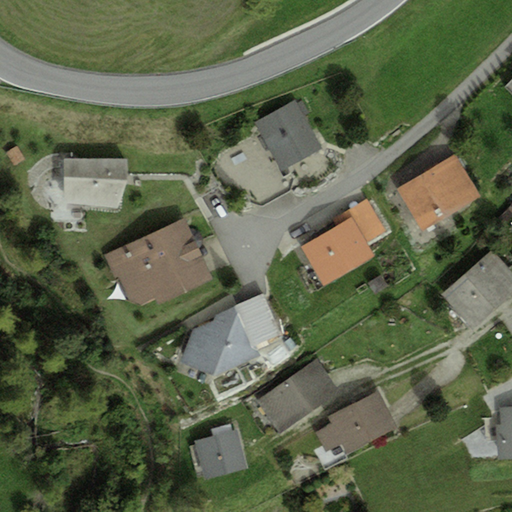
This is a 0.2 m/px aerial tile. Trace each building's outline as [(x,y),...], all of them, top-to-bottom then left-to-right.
[(295,101),(255,122),(281,171),(321,150),(295,101)] [(456,155),(399,188),(424,231),(480,198),(456,155)] [(127,160),(64,159),(64,201),(116,208),(128,179),(127,160)] [(337,226),(352,217),(368,244),(386,233),(367,199),(333,220),(337,226)] [(337,226),(301,247),(324,287),(375,257),(368,244),(352,217),(337,226)] [(185,219),(104,255),(115,279),(119,277),(129,301),(143,306),(154,298),(160,307),(170,302),(214,282),(185,219)] [(511,276),(492,253),(442,296),(469,327),(511,290),(511,276)] [(263,295),(215,315),(212,322),(193,331),(181,362),(215,376),(261,357),(255,345),(281,334),(263,295)] [(318,359),(257,400),(280,435),(341,394),(318,359)] [(378,391),(328,417),(332,423),(315,432),(325,452),(340,444),(346,455),(397,429),(378,391)] [(511,461),(511,407),(499,408),(500,462),(511,461)] [(204,481),(248,469),(237,429),(193,442),(204,481)]
